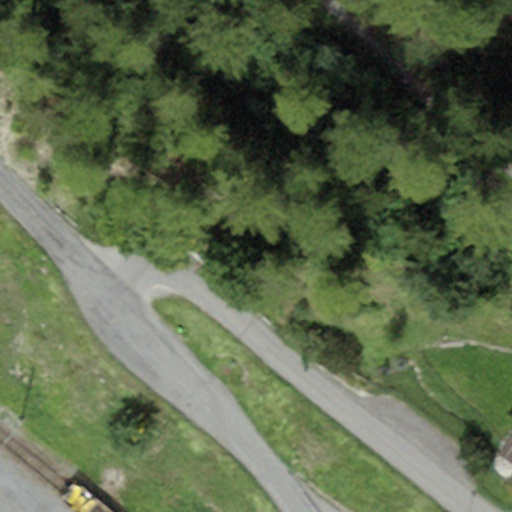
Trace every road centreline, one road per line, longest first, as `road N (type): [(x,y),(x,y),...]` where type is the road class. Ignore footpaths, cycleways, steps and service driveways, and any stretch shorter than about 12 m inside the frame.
road 1 (residential): [(474,511),(172,274),(132,270),(99,285)]
road 2 (residential): [(300,511),(99,285)]
road 3 (residential): [(99,285),(0,180)]
